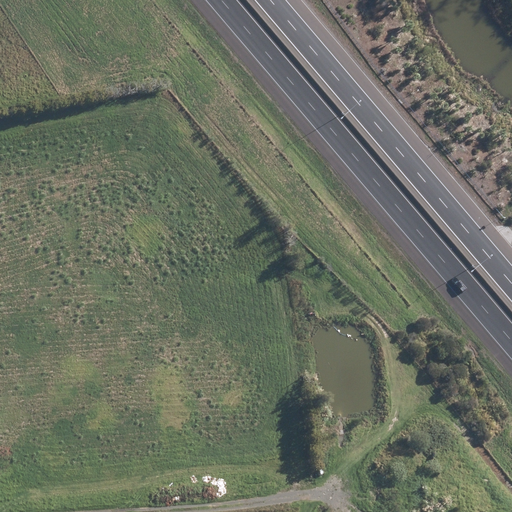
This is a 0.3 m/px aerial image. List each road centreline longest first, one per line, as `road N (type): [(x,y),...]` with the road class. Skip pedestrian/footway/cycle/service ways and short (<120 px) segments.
road 1 (motorway): [(511,339),(222,0)]
road 2 (motorway): [(273,0),(511,282)]
road 3 (track): [(86,511),(331,489)]
